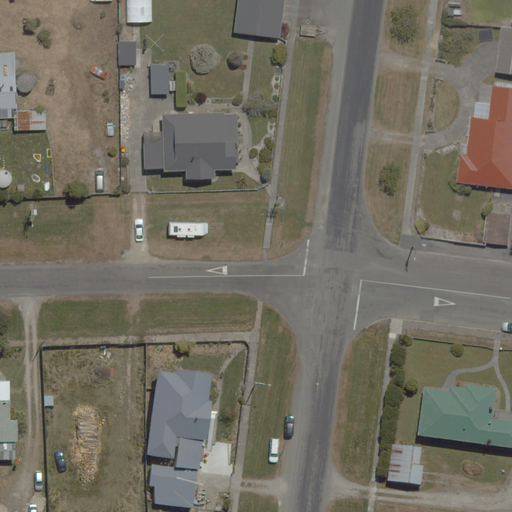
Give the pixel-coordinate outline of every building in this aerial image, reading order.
[(152,0),(127,0),(128,20),(153,19),(152,0)] [(289,0),(238,0),(235,30),(286,35),(289,0)] [(511,25),(502,25),(498,72),(511,72),(511,25)] [(136,40),(117,41),(117,67),(137,66),(136,40)] [(23,48),(0,49),(0,105),(26,104),(23,48)] [(182,59),(148,60),(150,96),(174,95),(174,104),(184,104),(182,59)] [(511,82),(499,81),(496,116),(476,114),(473,149),(465,148),(462,178),(511,182),(511,82)] [(234,166),(230,107),(170,109),(170,136),(142,137),(143,167),(183,166),(183,177),(219,176),(219,166),(234,166)] [(14,110),(14,128),(51,129),(51,111),(14,110)] [(183,373),(156,372),(151,451),(177,452),(177,429),(209,430),(211,365),(184,364),(183,373)] [(7,377),(0,377),(0,463),(11,463),(11,442),(21,442),(20,416),(8,416),(7,377)] [(499,387),(456,380),(454,391),(429,386),(421,433),(511,447),(511,419),(495,416),(499,387)] [(235,443),(182,437),(177,467),(232,472),(235,443)] [(425,447),(390,444),(388,482),(423,484),(425,447)] [(174,463),(150,463),(150,484),(156,484),(157,508),(196,507),(195,472),(174,472),(174,463)]
